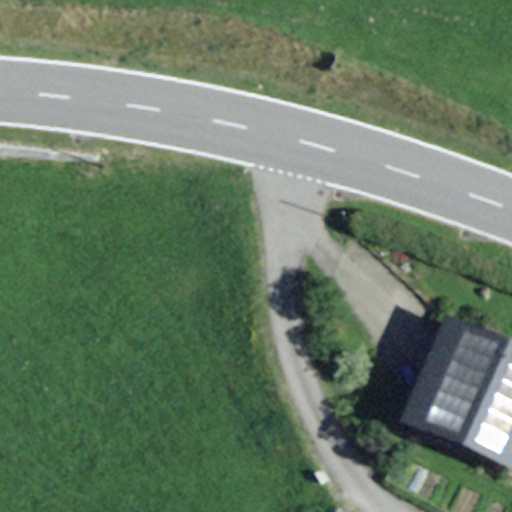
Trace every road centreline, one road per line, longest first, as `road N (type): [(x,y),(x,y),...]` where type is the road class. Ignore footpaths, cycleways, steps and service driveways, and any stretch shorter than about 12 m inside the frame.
road 1 (residential): [(290,143),(286,288),(296,372),(320,431),(388,511)]
road 2 (secondary): [(0,89),(102,99),(290,143)]
road 3 (secondary): [(290,143),(511,213)]
